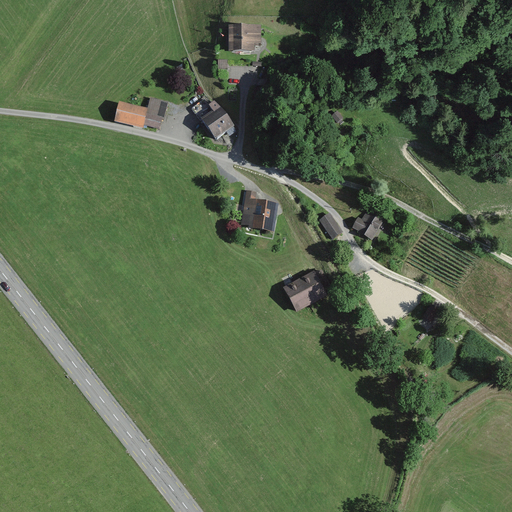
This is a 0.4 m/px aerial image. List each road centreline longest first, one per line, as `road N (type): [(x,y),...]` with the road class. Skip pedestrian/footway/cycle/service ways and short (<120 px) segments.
road 1 (unclassified): [(0,110),(137,131),(264,170),(335,213),(382,269),(431,291),(511,351)]
road 2 (secondary): [(0,271),(187,511)]
road 3 (track): [(511,267),(349,184),(264,170)]
